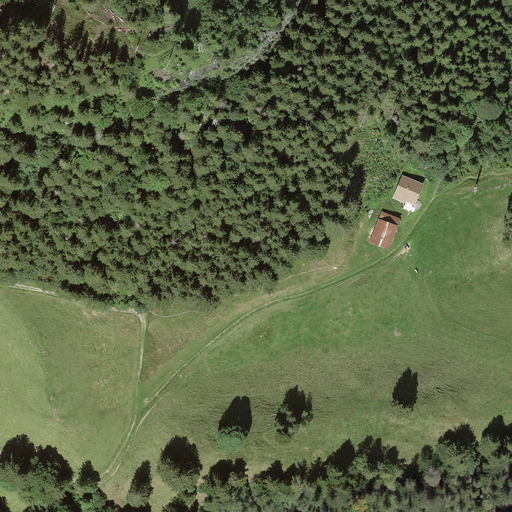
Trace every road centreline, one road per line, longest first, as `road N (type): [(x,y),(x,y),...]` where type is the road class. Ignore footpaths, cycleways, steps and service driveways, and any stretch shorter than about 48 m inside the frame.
road 1 (track): [(431,203),(394,252),(228,327),(135,420)]
road 2 (track): [(135,420),(144,334),(138,311),(0,284)]
